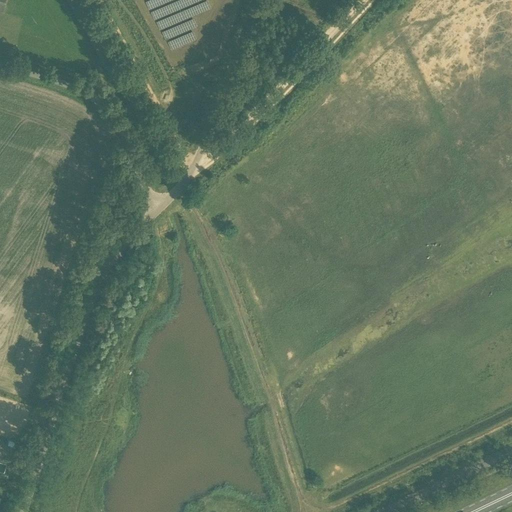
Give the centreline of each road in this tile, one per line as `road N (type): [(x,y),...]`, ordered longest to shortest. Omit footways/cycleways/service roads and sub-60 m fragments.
road 1 (unclassified): [(22,511),(94,289),(157,208)]
road 2 (track): [(194,168),(362,0)]
road 3 (unclassified): [(157,208),(194,168),(254,0)]
road 4 (unclassified): [(157,208),(117,120),(98,101),(0,66)]
road 5 (track): [(194,168),(97,0)]
road 6 (unclassified): [(379,511),(511,446)]
